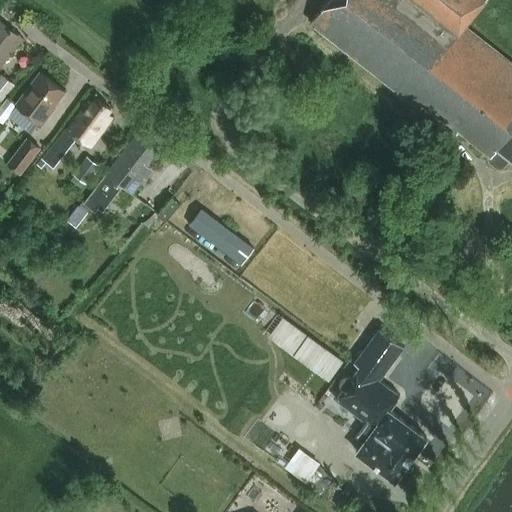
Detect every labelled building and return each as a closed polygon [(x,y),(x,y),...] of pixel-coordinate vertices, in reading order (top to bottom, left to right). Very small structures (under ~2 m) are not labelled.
[(511,158),(511,64),(462,25),(481,0),(329,0),(311,23),(424,112),(427,108),(459,134),(462,130),(494,156),(490,160),(500,168),(509,157),(511,158)] [(0,65),(23,38),(0,19),(0,65)] [(16,104),(8,116),(31,133),(40,122),(42,123),(52,110),(51,109),(65,90),(39,71),(15,103),(16,104)] [(2,74),(0,76),(0,103),(0,104),(16,84),(2,74)] [(88,100),(42,158),(53,167),(78,136),(87,143),(109,117),(104,113),(109,107),(95,98),(91,103),(88,100)] [(146,179),(154,169),(148,165),(157,154),(150,149),(154,143),(137,130),(105,172),(87,197),(85,196),(68,217),(78,225),(95,203),(102,209),(121,184),(129,190),(141,174),(146,179)] [(15,153),(7,163),(21,173),(28,163),(29,164),(41,147),(40,146),(28,137),(15,153)] [(89,156),(76,174),(87,182),(100,165),(89,156)] [(165,218),(178,200),(170,194),(156,211),(165,218)] [(202,207),(189,224),(242,264),(255,247),(202,207)] [(29,271),(20,281),(32,291),(40,281),(29,271)] [(293,325),(280,342),(329,379),(342,361),(293,325)] [(362,366),(337,399),(365,420),(360,427),(366,431),(363,435),(367,437),(358,450),(394,477),(426,435),(389,407),(400,393),(378,377),(402,345),(379,327),(354,361),(362,366)] [(316,468),(306,482),(319,491),(330,477),(316,468)]
